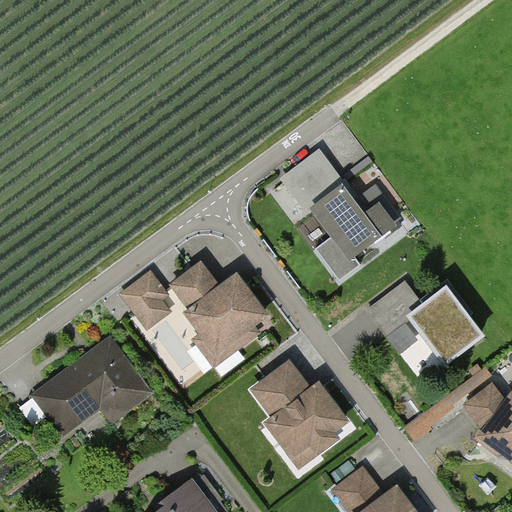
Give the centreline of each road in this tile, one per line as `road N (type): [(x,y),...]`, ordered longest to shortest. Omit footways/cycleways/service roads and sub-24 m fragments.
road 1 (residential): [(220,210),(454,511)]
road 2 (residential): [(220,210),(193,219),(0,362)]
road 3 (residential): [(86,511),(197,437),(253,511)]
road 4 (track): [(489,0),(331,117)]
road 5 (residential): [(331,117),(241,183),(220,210)]
